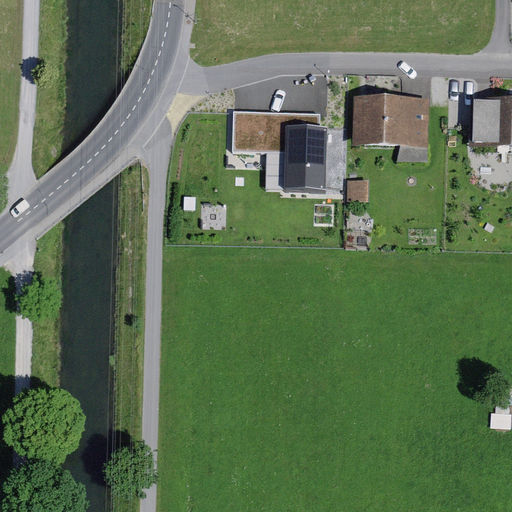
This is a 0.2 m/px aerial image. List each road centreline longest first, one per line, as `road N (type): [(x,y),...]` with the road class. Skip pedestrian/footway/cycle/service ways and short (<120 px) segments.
road 1 (unclassified): [(138,105),(158,139),(152,511)]
road 2 (unclassified): [(511,65),(291,63),(206,80),(154,70)]
road 3 (track): [(24,216),(20,511)]
road 4 (unclassified): [(32,0),(24,216)]
road 5 (tertiary): [(24,216),(118,133),(138,105)]
